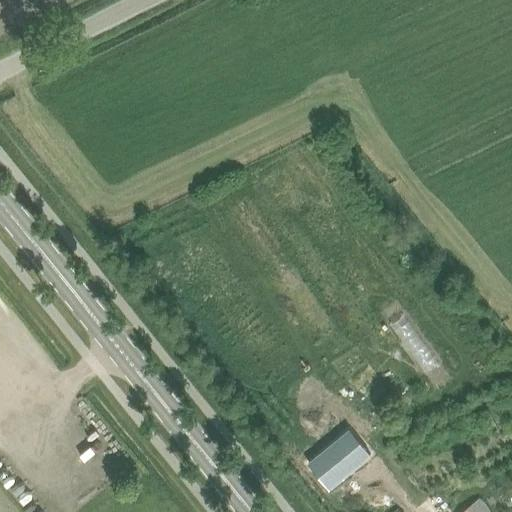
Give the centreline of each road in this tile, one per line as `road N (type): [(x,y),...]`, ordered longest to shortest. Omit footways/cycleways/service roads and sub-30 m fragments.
road 1 (secondary): [(252,511),(0,199)]
road 2 (unclassified): [(0,71),(141,0)]
